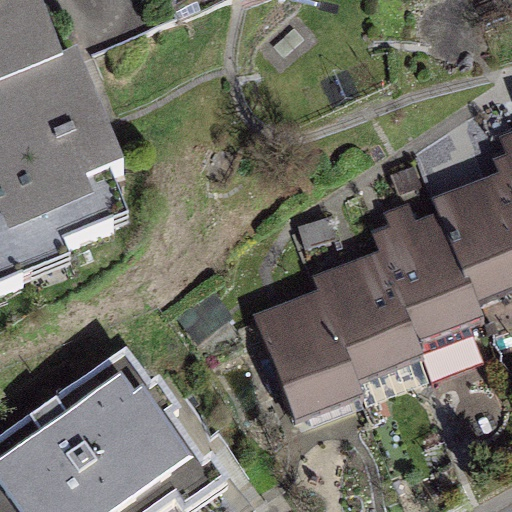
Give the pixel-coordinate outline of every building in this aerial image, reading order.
[(44,0),(0,0),(0,93),(71,64),(44,0)] [(71,64),(0,93),(0,305),(81,272),(71,249),(138,222),(121,182),(138,175),(89,57),(71,64)] [(511,307),(511,184),(510,179),(444,205),(449,219),(489,316),(511,307)] [(494,329),(489,316),(449,219),(383,245),(389,258),(428,356),(494,329)] [(433,369),(428,356),(389,258),(323,285),(328,298),(368,395),(433,369)] [(373,408),(368,395),(328,298),(263,325),(307,435),(373,408)] [(137,362),(0,456),(0,511),(215,511),(233,500),(137,362)]
